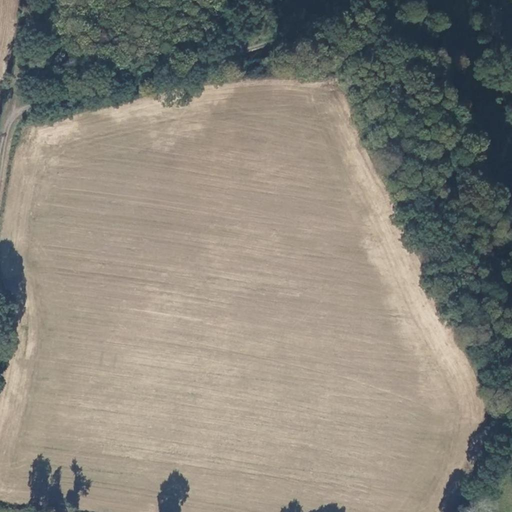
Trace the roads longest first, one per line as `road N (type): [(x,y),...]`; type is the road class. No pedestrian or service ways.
road 1 (track): [(24,120),(325,43),(374,0)]
road 2 (track): [(0,466),(24,310),(3,268),(24,120)]
road 3 (track): [(24,120),(45,0)]
